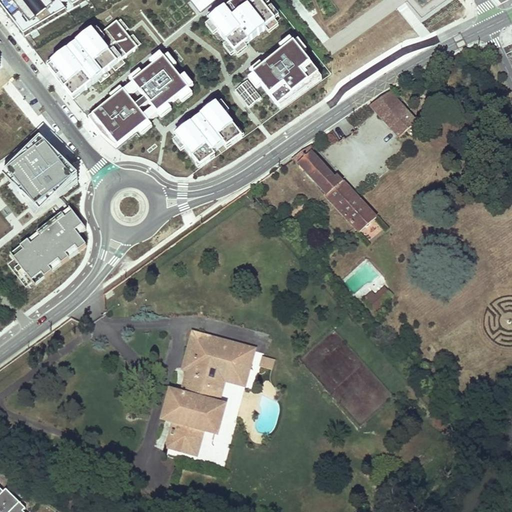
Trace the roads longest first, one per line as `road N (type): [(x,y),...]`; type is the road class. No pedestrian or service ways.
road 1 (tertiary): [(155,208),(241,181),(375,88),(486,29)]
road 2 (residential): [(112,188),(0,41)]
road 3 (tertiary): [(0,358),(92,282),(121,234)]
